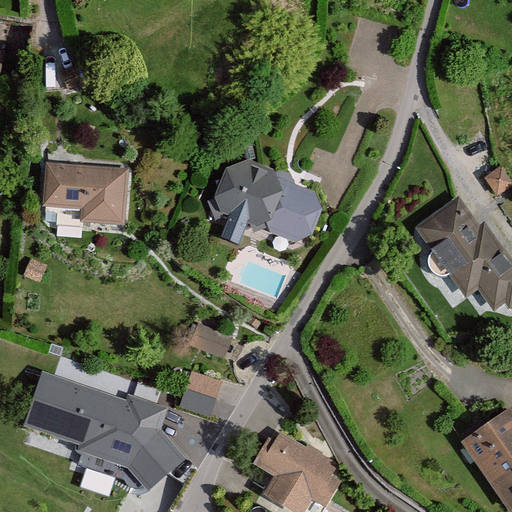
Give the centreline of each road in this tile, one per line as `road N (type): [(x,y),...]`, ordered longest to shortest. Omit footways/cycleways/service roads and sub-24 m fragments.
road 1 (residential): [(434,0),(397,149),(283,344)]
road 2 (residential): [(402,511),(355,473),(283,344)]
road 3 (residential): [(283,344),(192,499)]
